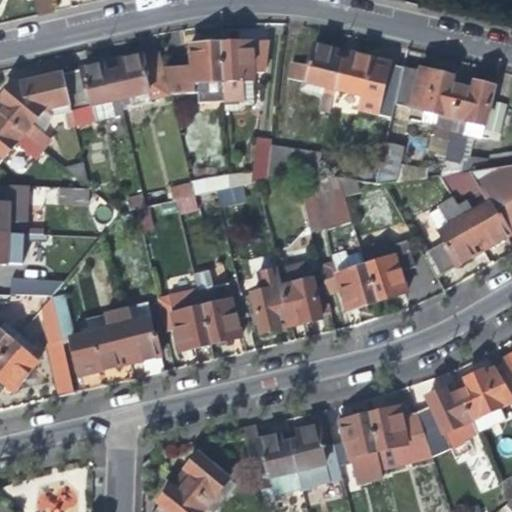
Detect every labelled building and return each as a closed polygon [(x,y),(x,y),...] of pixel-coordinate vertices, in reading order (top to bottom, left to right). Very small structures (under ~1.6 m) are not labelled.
[(36,0),(40,14),(57,10),(53,0),(36,0)] [(241,42),(224,42),(227,98),(228,115),(241,114),(246,108),(256,108),(252,73),(258,72),(256,41),(241,42)] [(200,100),(227,98),(224,42),(210,43),(192,44),(192,65),(167,67),(173,94),(199,92),(200,100)] [(291,78),(309,82),(326,86),(324,91),(334,94),(345,51),(333,48),(316,43),(310,66),(295,62),(291,78)] [(123,104),(133,102),(132,96),(152,92),(153,98),(170,94),(159,50),(136,56),(113,62),(123,104)] [(379,59),(345,51),(334,94),(343,96),(345,91),(362,95),(358,112),(390,119),(394,104),(404,65),(379,59)] [(114,106),(123,104),(113,62),(95,66),(65,74),(73,111),(95,106),(113,101),(114,106)] [(394,104),(423,111),(454,118),(463,80),(434,73),(404,65),(394,104)] [(52,117),(73,111),(65,74),(45,78),(14,86),(0,103),(0,110),(27,134),(35,124),(46,111),(52,117)] [(484,85),(463,80),(454,118),(486,126),(496,88),(484,85)] [(307,91),(324,95),(324,91),(326,86),(309,82),(307,91)] [(330,110),(334,94),(324,91),(324,95),(320,108),(330,110)] [(153,100),(153,98),(152,92),(132,96),(133,102),(134,105),(153,100)] [(114,108),(114,106),(113,101),(95,106),(97,113),(114,108)] [(488,126),(499,129),(505,104),(494,102),(488,126)] [(0,167),(20,143),(27,134),(0,110),(0,167)] [(421,121),(451,128),(454,118),(423,111),(421,121)] [(483,140),(486,126),(454,118),(451,128),(450,132),(465,135),(483,140)] [(46,133),(35,124),(27,134),(38,143),(46,133)] [(460,158),(465,135),(450,132),(439,176),(455,174),(469,171),(481,168),(487,167),(486,159),(460,158)] [(46,149),(38,143),(27,134),(20,143),(39,158),(46,149)] [(257,180),(268,177),(271,146),(272,140),(257,138),(252,181),(257,180)] [(319,152),(271,146),(268,177),(277,175),(296,171),(313,174),(319,152)] [(396,181),(416,179),(427,177),(429,169),(400,162),(396,181)] [(511,165),(487,167),(481,168),(469,171),(484,197),(488,204),(474,213),(471,208),(461,213),(484,252),(496,246),(511,236),(511,165)] [(194,180),(194,182),(197,194),(219,189),(232,186),(231,170),(194,180)] [(349,225),(347,195),(358,194),(357,177),(322,180),(323,195),(306,196),(309,229),(349,225)] [(177,186),(179,199),(197,194),(194,182),(177,186)] [(91,186),(61,186),(60,202),(91,202),(91,186)] [(233,186),(232,186),(219,189),(223,204),(236,200),(233,186)] [(201,208),(197,194),(179,199),(183,212),(201,208)] [(470,205),(471,208),(474,213),(488,204),(484,197),(470,205)] [(184,220),(183,212),(179,199),(169,201),(174,222),(184,220)] [(465,264),(484,252),(461,213),(453,199),(444,205),(445,206),(455,224),(441,232),(439,233),(445,244),(429,254),(443,277),(465,264)] [(29,234),(30,203),(0,202),(0,233),(24,234),(29,234)] [(150,206),(147,206),(140,208),(144,230),(155,227),(150,206)] [(430,214),(441,232),(455,224),(445,206),(430,214)] [(0,261),(8,262),(23,263),(24,234),(0,233),(0,261)] [(409,242),(395,247),(398,257),(368,267),(380,302),(399,296),(410,292),(403,273),(417,268),(409,242)] [(394,243),(364,252),(368,267),(398,257),(395,247),(394,243)] [(364,252),(334,262),(338,276),(368,267),(364,252)] [(309,266),(296,270),(299,283),(323,278),(320,267),(319,261),(309,264),(309,266)] [(334,262),(320,267),(323,278),(327,297),(343,292),(349,311),(364,307),(380,302),(368,267),(338,276),(334,262)] [(299,283),(296,270),(309,266),(309,264),(280,271),(293,326),(313,321),(332,317),(327,297),(323,278),(299,283)] [(278,330),(293,326),(280,271),(260,276),(264,292),(244,297),(249,317),(259,314),(264,333),(278,330)] [(10,278),(9,295),(38,295),(38,279),(10,278)] [(199,348),(214,344),(205,306),(201,289),(160,299),(167,328),(177,325),(184,351),(199,348)] [(223,302),(205,306),(214,344),(230,341),(244,338),(239,319),(249,317),(244,297),(243,292),(222,297),(223,302)] [(0,309),(40,312),(43,308),(53,296),(38,295),(9,295),(0,294),(0,309)] [(66,294),(53,297),(59,323),(63,340),(73,338),(82,375),(85,375),(88,390),(106,386),(102,371),(116,367),(132,364),(120,310),(119,307),(100,311),(101,314),(88,318),(89,325),(82,327),(84,334),(76,336),(66,294)] [(48,327),(59,323),(53,297),(53,296),(43,308),(48,327)] [(120,310),(132,364),(145,361),(149,376),(157,374),(167,372),(157,330),(155,330),(152,319),(154,318),(149,296),(118,304),(119,307),(120,310)] [(6,323),(0,329),(0,332),(14,344),(21,335),(6,323)] [(63,340),(59,323),(48,327),(53,350),(65,347),(63,340)] [(0,360),(14,344),(0,332),(0,360)] [(43,354),(21,335),(14,344),(29,356),(36,362),(43,354)] [(29,356),(14,344),(0,360),(0,379),(3,382),(15,391),(29,374),(28,373),(36,362),(29,356)] [(50,350),(59,397),(76,393),(67,357),(65,347),(53,350),(50,350)] [(509,363),(498,369),(511,392),(511,356),(507,360),(509,363)] [(503,406),(511,402),(511,392),(498,369),(497,367),(486,373),(485,371),(476,375),(457,384),(473,420),(478,432),(480,436),(510,423),(503,406)] [(431,405),(418,411),(433,456),(450,450),(454,460),(470,453),(465,442),(480,436),(478,432),(473,420),(457,384),(442,391),(427,398),(431,405)] [(412,443),(417,460),(433,456),(418,411),(404,416),(401,406),(391,408),(370,413),(379,451),(412,443)] [(386,478),(383,468),(379,451),(370,413),(357,417),(340,421),(350,463),(356,462),(361,484),(386,478)] [(327,463),(331,477),(342,474),(335,445),(326,447),(320,425),(307,429),(289,433),(302,487),(303,489),(318,485),(317,481),(313,467),(327,463)] [(271,494),(302,487),(289,433),(272,437),(260,440),(257,426),(242,430),(251,466),(254,465),(260,489),(258,490),(261,503),(272,500),(271,494)] [(383,468),(417,460),(412,443),(379,451),(383,468)] [(190,466),(179,479),(210,504),(219,493),(238,469),(211,447),(202,457),(199,455),(190,466)] [(317,481),(331,477),(327,463),(313,467),(317,481)] [(511,478),(502,483),(510,502),(511,499),(511,478)] [(203,511),(210,504),(179,479),(167,493),(159,503),(161,505),(154,511),(203,511)] [(225,498),(219,493),(210,504),(216,508),(225,498)]
